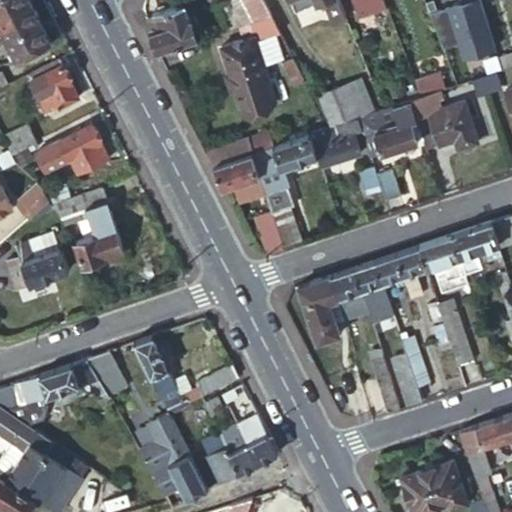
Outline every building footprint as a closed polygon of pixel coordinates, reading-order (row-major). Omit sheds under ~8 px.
[(0,0),(0,16),(31,0),(0,0)] [(42,19),(32,0),(31,0),(0,16),(0,23),(2,22),(9,36),(42,19)] [(240,24),(243,23),(236,3),(234,0),(225,0),(219,2),(228,28),(240,24)] [(254,19),(243,0),(242,0),(236,3),(243,23),(254,19)] [(272,13),(265,0),(243,0),(254,19),(272,13)] [(347,15),(340,0),(291,0),(296,10),(320,0),(326,0),(334,20),(347,15)] [(354,0),(360,13),(386,4),(384,0),(354,0)] [(495,46),(480,0),(460,0),(461,2),(430,11),(444,49),(462,43),(466,56),(495,46)] [(155,13),(147,16),(158,51),(197,39),(189,16),(188,16),(182,2),(155,10),(155,13)] [(280,28),(272,13),(254,19),(259,32),(261,35),(275,30),(280,28)] [(52,39),(42,19),(9,36),(16,50),(26,53),(52,39)] [(259,32),(254,19),(243,23),(240,24),(244,36),(221,44),(230,71),(224,72),(230,91),(234,90),(238,102),(272,91),(260,53),(254,34),(259,32)] [(261,35),(259,32),(254,34),(260,53),(280,46),(275,30),(261,35)] [(306,77),(291,49),(280,54),(295,83),(306,77)] [(511,64),(511,52),(502,56),(506,67),(511,64)] [(81,94),(60,55),(28,72),(34,84),(39,95),(52,88),(59,103),(60,105),(81,94)] [(502,87),(496,70),(485,74),(490,91),(502,87)] [(0,71),(0,86),(8,82),(4,74),(0,71)] [(8,82),(0,86),(0,101),(34,84),(28,72),(8,82)] [(490,91),(485,74),(473,78),(479,95),(490,91)] [(441,88),(447,86),(443,75),(419,83),(423,94),(441,88)] [(362,78),(347,83),(361,115),(375,110),(362,78)] [(323,91),(339,122),(357,116),(361,115),(347,83),(323,91)] [(52,88),(39,95),(45,107),(49,109),(59,103),(52,88)] [(444,96),(441,88),(423,94),(421,95),(410,99),(418,124),(426,148),(455,138),(458,147),(478,141),(465,100),(442,107),(439,98),(444,96)] [(275,99),(272,91),(238,102),(241,109),(275,99)] [(361,115),(357,116),(362,131),(370,155),(418,140),(413,126),(418,124),(410,99),(375,110),(361,115)] [(339,122),(330,125),(310,132),(318,155),(321,165),(361,152),(355,133),(362,131),(357,116),(339,122)] [(60,180),(81,173),(112,157),(94,121),(36,151),(41,162),(68,148),(72,157),(77,167),(59,173),(60,180)] [(5,135),(15,153),(40,140),(31,122),(5,135)] [(251,151),(273,144),(268,130),(208,149),(215,163),(251,151)] [(271,209),(273,211),(285,247),(302,241),(290,205),(293,203),(281,167),(318,155),(310,132),(273,144),(251,151),(257,166),(263,184),(265,189),(271,209)] [(46,171),(72,157),(68,148),(41,162),(46,171)] [(251,151),(215,163),(214,164),(222,186),(235,182),(238,190),(245,196),(265,189),(263,184),(257,166),(251,151)] [(16,195),(35,183),(23,164),(4,175),(16,195)] [(382,189),(376,172),(374,165),(360,170),(368,193),(382,189)] [(382,189),(385,198),(400,193),(391,167),(376,172),(382,189)] [(52,204),(59,220),(95,207),(103,234),(73,244),(81,268),(109,259),(108,255),(128,249),(103,177),(49,198),(49,199),(52,204)] [(0,214),(13,208),(0,181),(0,214)] [(19,201),(31,215),(43,204),(49,199),(49,198),(44,185),(40,181),(19,201)] [(47,209),(52,204),(49,199),(43,204),(47,209)] [(254,214),(266,248),(272,251),(285,247),(273,211),(271,209),(254,214)] [(511,242),(511,213),(492,220),(499,242),(497,243),(499,247),(511,242)] [(499,242),(492,220),(451,234),(464,272),(480,266),(479,262),(477,257),(482,255),(484,260),(501,255),(499,247),(497,243),(499,242)] [(464,272),(451,234),(419,244),(426,267),(433,265),(440,287),(466,278),(464,272)] [(69,270),(62,248),(36,256),(31,239),(18,242),(22,255),(9,259),(18,286),(69,270)] [(426,267),(419,244),(397,252),(407,282),(412,296),(426,292),(418,270),(426,267)] [(407,282),(397,252),(376,259),(384,281),(395,278),(397,285),(407,282)] [(384,281),(376,259),(355,266),(369,308),(372,319),(373,323),(395,316),(384,281)] [(511,291),(511,288),(505,265),(498,267),(500,272),(495,274),(502,295),(511,291)] [(369,308),(355,266),(332,273),(339,298),(345,316),(369,308)] [(339,298),(332,273),(298,285),(318,342),(341,334),(330,301),(339,298)] [(511,291),(502,295),(504,304),(511,301),(511,291)] [(441,314),(455,309),(451,298),(438,303),(441,314)] [(434,321),(443,319),(441,314),(438,303),(437,301),(428,304),(434,321)] [(443,319),(457,364),(472,359),(455,309),(441,314),(443,319)] [(407,351),(418,386),(430,382),(414,333),(408,335),(406,331),(401,333),(407,351)] [(156,333),(137,340),(168,400),(182,393),(185,398),(190,396),(192,400),(204,393),(241,375),(235,363),(198,381),(200,384),(196,386),(188,371),(178,376),(156,333)] [(113,348),(90,356),(102,378),(111,394),(135,385),(113,348)] [(387,410),(400,406),(381,348),(369,351),(387,410)] [(409,403),(423,398),(418,386),(407,351),(393,355),(409,403)] [(90,356),(16,382),(21,398),(23,405),(93,381),(101,396),(106,394),(109,398),(112,396),(111,394),(102,378),(90,356)] [(0,387),(0,401),(4,404),(21,398),(16,382),(0,387)] [(235,400),(250,393),(244,382),(230,389),(235,400)] [(235,400),(230,389),(225,391),(231,402),(235,400)] [(168,400),(174,412),(193,402),(192,400),(190,396),(185,398),(182,393),(168,400)] [(219,394),(207,400),(214,414),(226,408),(219,394)] [(0,401),(0,427),(19,441),(0,466),(0,474),(2,476),(3,475),(25,490),(55,445),(11,414),(14,411),(4,404),(0,401)] [(511,411),(460,428),(475,476),(484,472),(490,471),(481,443),(510,434),(511,440),(511,411)] [(210,487),(191,448),(186,438),(174,414),(151,426),(160,443),(143,451),(167,494),(182,486),(189,498),(210,487)] [(261,462),(280,452),(276,446),(263,420),(244,429),(245,430),(261,462)] [(226,440),(245,430),(244,429),(241,423),(222,432),(226,440)] [(240,472),(261,462),(245,430),(226,440),(240,472)] [(210,487),(240,472),(226,440),(222,432),(191,448),(210,487)] [(36,499),(48,508),(49,506),(57,511),(62,511),(84,479),(65,466),(73,457),(55,445),(25,490),(36,499)] [(399,474),(407,499),(415,497),(419,510),(444,503),(446,509),(467,502),(452,458),(399,474)] [(486,511),(496,511),(484,472),(475,476),(486,511)] [(2,476),(0,480),(0,511),(6,511),(11,505),(20,511),(27,511),(36,499),(25,490),(3,475),(2,476)] [(250,511),(256,496),(232,504),(229,511),(250,511)] [(415,497),(407,499),(410,511),(413,511),(419,510),(415,497)]
